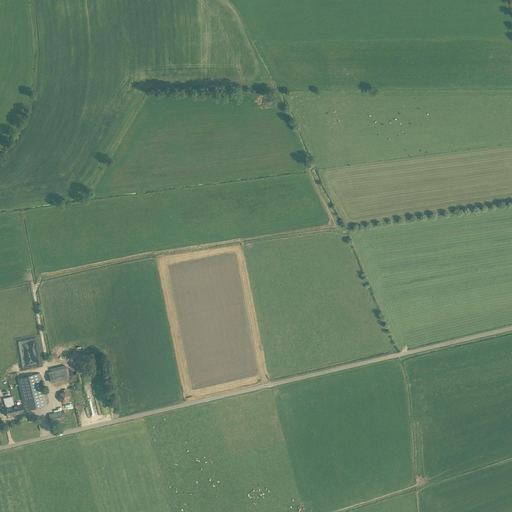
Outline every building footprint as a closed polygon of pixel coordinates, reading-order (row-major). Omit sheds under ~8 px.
[(69,379),(66,368),(48,372),(51,383),(69,379)] [(47,405),(40,373),(17,378),(25,411),(47,405)] [(59,392),(60,403),(69,402),(68,391),(59,392)] [(6,407),(5,407),(8,417),(20,414),(19,413),(24,412),(22,404),(18,405),(18,404),(14,405),(12,395),(3,397),(5,403),(6,407)] [(66,421),(64,410),(49,414),(51,424),(66,421)]
